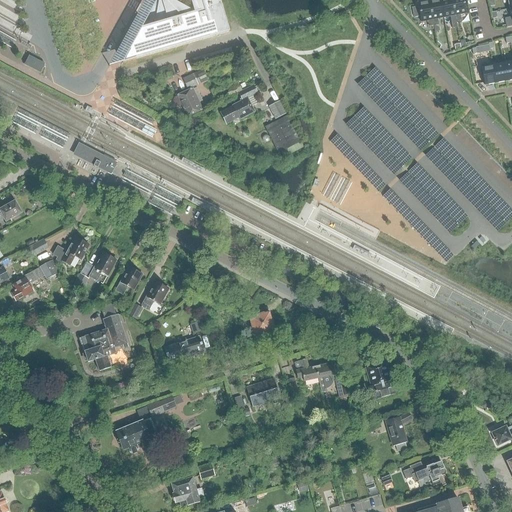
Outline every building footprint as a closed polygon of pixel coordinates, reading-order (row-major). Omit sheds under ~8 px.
[(122,63),(185,45),(229,32),(219,0),(156,0),(152,8),(151,8),(151,7),(150,7),(150,8),(149,8),(148,8),(148,9),(147,9),(147,10),(147,11),(147,12),(147,13),(148,13),(148,14),(149,14),(141,28),(140,28),(133,42),(132,42),(131,42),(130,42),(129,42),(129,43),(128,43),(128,44),(128,45),(128,46),(128,47),(129,47),(129,48),(122,62),(122,63)] [(428,0),(417,3),(420,22),(427,21),(428,27),(433,26),(428,0)] [(439,0),(430,0),(428,0),(433,26),(438,25),(437,19),(443,18),(439,0)] [(451,0),(439,0),(443,18),(449,17),(451,22),(455,22),(451,0)] [(463,0),(451,0),(455,22),(460,21),(459,15),(466,13),(463,0)] [(487,44),(475,47),(476,52),(488,49),(487,44)] [(230,48),(192,59),(194,66),(232,55),(230,48)] [(42,67),(44,64),(29,57),(29,56),(24,65),(39,72),(42,67)] [(502,63),(506,81),(511,80),(511,59),(501,61),(502,63)] [(480,65),(484,85),(495,83),(491,65),(492,65),(492,63),(480,65)] [(491,65),(495,83),(506,81),(502,63),(492,65),(491,65)] [(438,133),(374,68),(355,86),(420,151),(438,133)] [(194,73),(182,78),(187,90),(199,84),(194,73)] [(256,104),(252,96),(257,93),(253,86),(237,94),(241,102),(232,106),(232,107),(220,113),(226,124),(238,118),(239,120),(254,112),(251,106),(256,104)] [(187,91),(177,96),(177,97),(174,98),(172,102),(174,106),(178,107),(181,105),(187,117),(201,110),(199,106),(200,106),(192,90),(188,92),(187,91)] [(114,101),(107,114),(153,137),(158,126),(151,122),(155,113),(145,108),(141,115),(114,101)] [(268,106),(274,119),(286,113),(279,101),(268,106)] [(394,175),(412,158),(363,108),(346,125),(394,175)] [(264,127),(277,153),(280,151),(283,157),(306,146),(303,140),(300,142),(286,115),(264,127)] [(330,142),(379,192),(386,186),(337,135),(330,142)] [(511,217),(511,211),(443,139),(425,156),(497,231),(511,217)] [(110,162),(111,160),(103,156),(102,158),(84,149),(80,157),(94,164),(93,166),(97,168),(98,166),(111,173),(115,165),(110,162)] [(467,217),(416,163),(398,180),(449,234),(467,217)] [(446,262),(453,255),(389,189),(382,196),(446,262)] [(0,208),(0,216),(5,225),(22,215),(14,201),(0,209),(0,208)] [(57,260),(69,267),(74,259),(80,263),(90,245),(75,237),(70,247),(69,246),(66,252),(57,247),(53,255),(58,257),(57,260)] [(43,239),(28,247),(33,257),(48,249),(43,239)] [(107,277),(116,261),(103,253),(98,262),(97,262),(89,277),(96,281),(100,274),(107,277)] [(33,292),(29,284),(44,276),(46,280),(59,273),(52,260),(24,276),(25,278),(12,285),(16,291),(11,294),(15,302),(33,292)] [(0,283),(9,278),(2,267),(0,268),(0,283)] [(132,291),(142,274),(129,267),(124,277),(122,276),(114,291),(123,296),(127,288),(132,291)] [(88,279),(79,274),(72,286),(81,291),(88,279)] [(159,305),(168,290),(155,281),(149,290),(140,305),(148,309),(152,301),(159,305)] [(135,320),(142,308),(134,304),(128,315),(135,320)] [(110,369),(106,357),(115,354),(114,351),(128,347),(117,314),(103,319),(107,330),(84,337),(89,352),(84,353),(88,363),(96,361),(99,372),(110,369)] [(249,318),(254,337),(273,332),(268,314),(249,318)] [(190,325),(193,334),(201,331),(198,322),(190,325)] [(191,356),(203,352),(199,337),(164,348),(168,363),(182,358),(183,361),(192,358),(191,356)] [(294,363),(296,370),(295,371),(297,379),(300,378),(301,381),(303,381),(303,382),(318,379),(315,367),(308,368),(306,359),(300,360),(300,361),(294,363)] [(394,379),(391,380),(386,361),(364,366),(369,386),(366,387),(370,401),(398,392),(394,379)] [(332,376),(335,375),(332,363),(315,367),(318,379),(321,392),(325,391),(324,388),(328,387),(331,384),(332,380),(332,376)] [(343,374),(334,376),(337,390),(346,389),(343,374)] [(294,378),(284,381),(289,400),(300,397),(294,378)] [(273,379),(260,383),(266,403),(280,399),(273,379)] [(266,403),(260,383),(246,388),(252,408),(266,403)] [(290,404),(286,393),(280,395),(283,406),(290,404)] [(234,397),(238,411),(245,409),(240,395),(234,397)] [(172,396),(146,406),(151,417),(176,408),(172,396)] [(479,407),(487,411),(491,403),(483,399),(479,407)] [(392,446),(395,445),(396,452),(406,449),(404,443),(406,442),(401,425),(411,419),(409,413),(399,417),(385,421),(392,446)] [(149,440),(149,439),(156,436),(149,420),(142,423),(142,421),(115,432),(122,451),(128,449),(130,453),(132,454),(137,452),(138,450),(136,445),(149,440)] [(378,420),(360,425),(359,426),(361,431),(367,429),(368,430),(380,427),(378,420)] [(511,428),(511,427),(505,429),(505,428),(492,434),(497,445),(509,438),(510,438),(511,443),(511,428)] [(287,450),(279,452),(283,466),(290,464),(287,450)] [(260,458),(258,452),(249,455),(251,461),(260,458)] [(239,462),(246,460),(243,453),(237,456),(239,462)] [(439,483),(438,480),(436,477),(441,475),(443,475),(445,473),(444,470),(442,469),(440,462),(432,465),(431,464),(422,468),(420,462),(408,466),(409,468),(402,471),(406,480),(413,477),(415,482),(418,481),(420,486),(425,485),(424,483),(430,481),(432,486),(439,483)] [(196,468),(200,480),(214,476),(210,463),(196,468)] [(381,480),(383,486),(391,483),(389,477),(388,473),(380,476),(381,480)] [(199,502),(197,497),(203,496),(201,488),(195,490),(192,478),(170,484),(173,494),(172,494),(175,504),(179,503),(180,507),(187,505),(187,506),(199,502)] [(244,501),(246,507),(255,504),(254,498),(244,501)] [(469,511),(467,506),(460,509),(457,498),(436,504),(437,508),(422,511),(469,511)]
